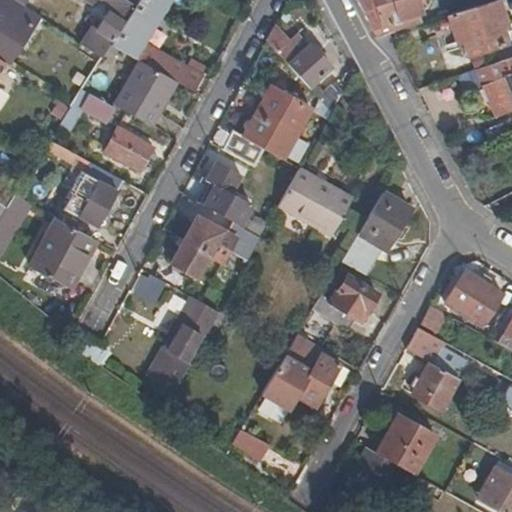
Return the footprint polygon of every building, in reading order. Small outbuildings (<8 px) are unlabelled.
[(16,0),(0,0),(0,60),(6,64),(7,64),(39,16),(25,6),(16,0)] [(127,1),(124,0),(100,0),(103,1),(107,15),(97,30),(93,27),(82,45),(102,59),(111,46),(135,7),(127,1)] [(139,0),(135,7),(111,46),(138,61),(171,79),(173,80),(182,65),(140,41),(135,39),(154,9),(160,13),(167,0),(139,0)] [(358,0),(377,37),(394,33),(423,23),(420,14),(422,14),(418,0),(358,0)] [(494,0),(474,7),(487,50),(505,44),(501,29),(506,28),(497,0),(494,0)] [(474,7),(449,15),(459,43),(464,42),(469,56),(487,50),(474,7)] [(140,41),(160,13),(154,9),(135,39),(140,41)] [(332,113),(342,94),(333,89),(330,96),(321,87),(320,87),(316,83),(332,69),(312,44),(299,55),(275,27),(267,40),(320,100),(332,113)] [(511,58),(492,65),(476,71),(497,118),(511,111),(511,58)] [(115,105),(148,123),(171,79),(138,61),(115,105)] [(257,114),(296,136),(311,110),(271,88),(257,114)] [(105,121),(113,108),(113,107),(82,90),(71,107),(58,128),(68,134),(83,109),(105,121)] [(320,100),(311,117),(325,125),(332,113),(320,100)] [(283,160),(296,136),(257,114),(243,138),(238,135),(229,153),(255,166),(264,149),(283,160)] [(118,129),(105,152),(141,171),(154,148),(118,129)] [(97,226),(123,180),(50,141),(44,150),(86,173),(66,209),(97,226)] [(360,186),(307,156),(300,169),(286,194),(339,224),(360,186)] [(203,206),(238,226),(250,205),(231,194),(241,176),(217,162),(206,181),(214,186),(203,206)] [(206,181),(195,201),(203,206),(214,186),(206,181)] [(342,262),(362,274),(379,246),(386,251),(410,208),(384,191),(342,262)] [(6,209),(0,218),(0,244),(27,202),(15,195),(6,209)] [(60,220),(56,218),(46,236),(50,239),(60,220)] [(195,218),(171,264),(197,278),(209,256),(223,263),(235,239),(215,228),(215,229),(195,218)] [(85,258),(95,240),(60,220),(50,239),(46,236),(29,267),(64,287),(82,256),(85,258)] [(248,232),(260,238),(265,228),(254,221),(248,232)] [(69,290),(85,258),(82,256),(64,287),(69,290)] [(183,276),(161,263),(154,276),(176,288),(183,276)] [(464,271),(444,304),(483,327),(503,296),(464,271)] [(321,297),(311,313),(346,334),(356,318),(361,321),(378,296),(349,277),(331,303),(321,297)] [(147,375),(175,391),(177,387),(191,362),(186,360),(201,335),(205,337),(210,328),(219,313),(192,297),(178,321),(182,324),(168,350),(163,347),(147,375)] [(225,302),(219,313),(210,328),(223,336),(238,310),(225,302)] [(434,309),(428,306),(418,324),(424,328),(434,309)] [(511,320),(499,345),(511,352),(511,320)] [(415,328),(404,349),(428,363),(429,363),(438,346),(433,343),(435,339),(415,328)] [(322,353),(324,350),(298,335),(262,394),(290,411),(298,397),(316,407),(340,365),(322,353)] [(83,343),(103,359),(109,349),(100,343),(87,337),(83,343)] [(439,409),(456,378),(429,363),(428,363),(411,394),(439,409)] [(397,416),(376,454),(400,468),(414,475),(436,437),(397,416)] [(243,426),(230,448),(260,466),(273,444),(243,426)] [(404,481),(414,487),(419,478),(414,475),(400,468),(400,469),(366,450),(350,478),(384,497),(398,473),(405,479),(404,481)] [(492,467),(476,499),(490,506),(507,475),(492,467)] [(511,511),(511,477),(507,475),(490,506),(500,511),(511,511)] [(425,493),(430,484),(419,478),(414,487),(425,493)]
